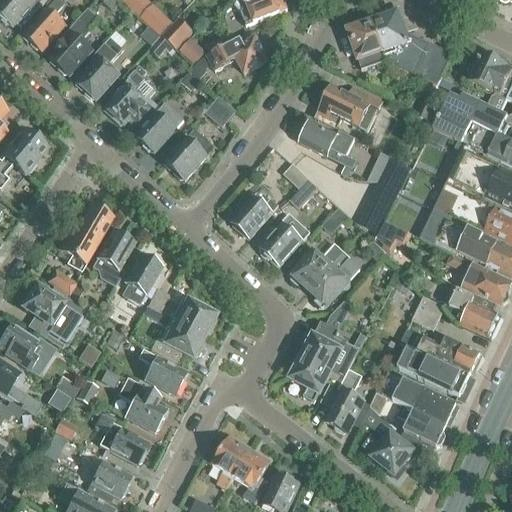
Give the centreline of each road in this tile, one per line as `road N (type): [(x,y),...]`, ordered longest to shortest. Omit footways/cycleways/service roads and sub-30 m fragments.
road 1 (residential): [(190,231),(288,101),(346,0)]
road 2 (residential): [(243,389),(280,320),(190,231)]
road 3 (residential): [(243,389),(389,511)]
road 4 (residential): [(0,284),(89,145)]
road 5 (residential): [(243,389),(218,394),(155,511)]
road 6 (primary): [(455,511),(511,389)]
road 7 (residential): [(89,145),(190,231)]
